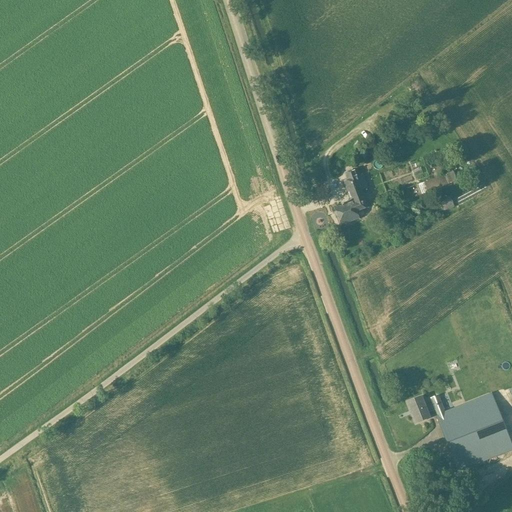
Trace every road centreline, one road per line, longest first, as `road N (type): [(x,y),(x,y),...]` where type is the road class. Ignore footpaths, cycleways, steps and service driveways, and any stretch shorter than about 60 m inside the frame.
road 1 (unclassified): [(304,236),(0,461)]
road 2 (tertiary): [(407,511),(304,236)]
road 3 (tertiary): [(304,236),(230,0)]
